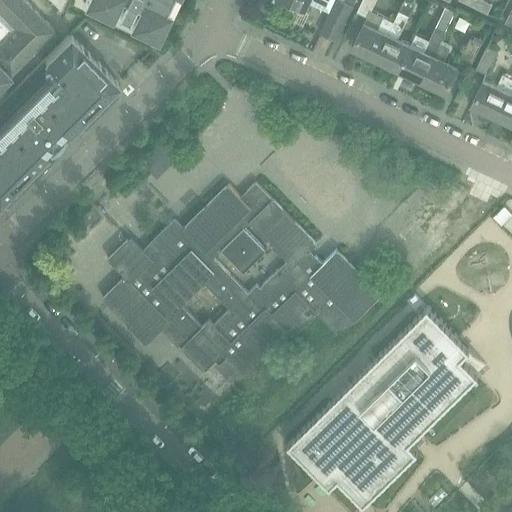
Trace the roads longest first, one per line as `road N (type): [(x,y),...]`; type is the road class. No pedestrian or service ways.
road 1 (residential): [(232,511),(0,272)]
road 2 (residential): [(217,30),(511,170)]
road 3 (residential): [(0,245),(168,89),(217,30)]
